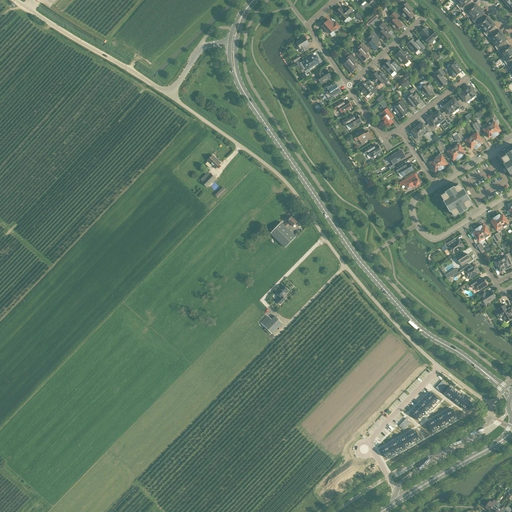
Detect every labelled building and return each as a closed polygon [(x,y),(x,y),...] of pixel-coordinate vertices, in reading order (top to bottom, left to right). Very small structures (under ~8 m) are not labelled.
[(461,9),(463,11),(473,3),(471,0),(462,0),(459,4),(456,6),(460,10),(461,9)] [(400,13),(408,21),(413,16),(411,13),(413,10),(407,3),(402,7),(404,9),(400,13)] [(468,14),(470,17),(479,8),(475,4),(475,5),(473,3),(463,11),(467,15),(468,14)] [(348,15),(352,12),(348,7),(344,10),(341,7),(335,13),(344,22),(349,16),(348,15)] [(472,21),(475,24),(485,15),(483,13),(479,8),(470,17),(473,20),(472,21)] [(397,31),(402,26),(396,19),(399,17),(395,12),(390,16),(392,19),(392,21),(390,23),(397,31)] [(360,21),(363,18),(358,13),(355,15),(360,21)] [(371,18),(365,23),(367,26),(373,21),(378,16),(376,13),(371,18)] [(479,27),(482,30),(491,21),(487,17),(485,15),(475,24),(478,28),(479,27)] [(337,29),(340,27),(336,22),(333,25),(329,20),(326,23),(325,22),(321,26),(324,30),(325,29),(330,34),(333,31),(335,33),(338,30),(337,29)] [(484,34),(487,37),(496,28),(494,26),(495,25),(491,21),(482,30),(485,33),(484,34)] [(385,42),(391,36),(385,30),(388,28),(384,23),(379,27),(382,30),(382,31),(378,34),(385,42)] [(420,33),(423,36),(423,35),(424,37),(423,38),(428,44),(437,36),(432,30),(429,32),(426,28),(420,33)] [(499,31),(496,28),(487,37),(490,40),(491,40),(494,43),(503,35),(500,31),(499,31)] [(375,51),(380,46),(377,43),(380,41),(373,34),(368,38),(371,41),(367,44),(370,48),(371,47),(375,51)] [(507,40),(503,35),(494,43),(496,46),(495,47),(497,51),(508,44),(506,40),(507,40)] [(309,44),(304,36),(300,39),(301,40),(297,43),(298,45),(296,46),(299,50),(300,49),(302,53),(308,50),(305,46),(309,44)] [(416,42),(413,39),(407,44),(415,53),(419,50),(421,52),(426,48),(418,40),(416,42)] [(356,54),(363,62),(369,56),(366,53),(369,51),(362,44),(357,48),(359,50),(356,54)] [(501,54),(503,57),(511,51),(511,48),(511,46),(510,46),(508,44),(497,51),(500,55),(501,54)] [(404,65),(412,58),(406,51),(404,53),(401,50),(395,55),(404,65)] [(511,51),(503,57),(505,61),(504,62),(507,66),(511,62),(511,51)] [(351,73),(357,67),(354,64),(357,62),(351,55),(346,59),(347,61),(344,64),(351,73)] [(307,57),(299,62),(293,65),(295,68),(299,65),(298,64),(299,63),(301,65),(302,64),(304,67),(305,68),(306,67),(308,70),(319,63),(317,60),(318,59),(316,56),(315,56),(309,60),(307,57)] [(383,66),(391,75),(395,71),(396,73),(401,69),(395,62),(392,64),(389,61),(383,66)] [(454,78),(460,73),(457,69),(460,67),(455,61),(453,63),(454,64),(449,68),(452,72),(450,73),(454,78)] [(320,69),(314,73),(321,84),(324,82),(326,83),(326,81),(329,79),(331,77),(330,75),(327,70),(322,72),(320,69)] [(441,88),(447,83),(442,77),(445,75),(441,69),(437,71),(440,75),(434,79),(441,88)] [(303,80),(311,74),(309,71),(301,76),(303,80)] [(377,72),(371,77),(374,80),(373,80),(375,83),(376,82),(379,85),(381,83),(381,84),(382,84),(384,82),(385,84),(389,80),(382,72),(379,74),(377,72)] [(420,90),(427,98),(433,93),(431,90),(431,89),(430,89),(433,87),(427,79),(423,82),(424,84),(422,86),(422,87),(423,87),(420,90)] [(371,96),(377,91),(371,84),(368,87),(365,83),(364,84),(363,84),(362,84),(361,85),(361,86),(360,86),(360,87),(360,88),(359,89),(366,97),(368,95),(370,96),(371,96)] [(329,87),(323,90),(329,100),(334,96),(341,91),(339,88),(339,89),(337,87),(338,86),(336,84),(329,88),(329,87)] [(470,87),(465,91),(471,99),(476,95),(478,97),(480,95),(476,89),(474,91),(470,87)] [(419,96),(416,91),(414,88),(411,91),(411,92),(412,94),(409,96),(408,103),(410,103),(414,108),(421,103),(417,98),(419,96)] [(463,100),(460,102),(466,108),(469,106),(466,102),(471,99),(465,91),(459,95),(463,100)] [(454,99),(449,103),(455,111),(458,109),(459,111),(462,109),(463,110),(466,108),(460,102),(458,103),(454,99)] [(339,109),(342,113),(352,107),(348,100),(344,103),(342,100),(333,105),(337,111),(339,109)] [(404,110),(407,108),(401,100),(396,104),(398,106),(394,109),(401,118),(407,113),(404,110)] [(447,112),(444,114),(450,120),(452,118),(451,117),(453,115),(452,113),(455,111),(449,103),(443,107),(447,112)] [(393,117),(391,114),(387,109),(382,112),(384,115),(384,117),(381,119),(383,122),(383,123),(384,125),(385,125),(387,127),(393,123),(390,119),(391,118),(391,119),(393,117)] [(438,111),(433,115),(439,123),(441,126),(447,122),(447,123),(450,121),(450,120),(444,114),(442,116),(438,111)] [(500,131),(495,123),(499,121),(497,118),(493,112),(490,114),(492,117),(491,117),(494,121),(491,122),(492,124),(489,126),(495,136),(498,134),(497,133),(500,131)] [(362,122),(358,115),(354,118),(352,115),(342,121),(345,126),(346,126),(349,130),(362,122)] [(439,123),(433,115),(428,119),(431,124),(429,126),(433,131),(438,127),(436,125),(439,123)] [(422,123),(417,127),(423,135),(428,131),(430,133),(433,131),(429,126),(426,128),(422,123)] [(492,138),(495,136),(489,126),(486,128),(485,126),(482,128),(489,138),(492,136),(492,138)] [(418,139),(423,135),(417,127),(412,131),(415,136),(413,138),(417,143),(420,141),(418,139)] [(372,138),(368,131),(364,134),(362,130),(353,136),(356,142),(359,140),(362,144),(372,138)] [(471,137),(478,147),(480,145),(480,144),(482,142),(477,134),(471,137)] [(475,149),(478,147),(471,137),(468,139),(467,137),(464,139),(471,149),(474,147),(475,149)] [(439,144),(438,144),(443,151),(446,150),(443,146),(445,145),(442,141),(441,142),(440,140),(438,142),(439,144)] [(457,146),(454,148),(460,158),(463,156),(462,155),(465,153),(458,143),(456,144),(457,146)] [(372,144),(363,150),(367,155),(369,154),(372,158),(382,152),(377,145),(374,147),(372,144)] [(457,160),(460,158),(454,148),(450,150),(449,148),(447,150),(453,160),(456,159),(457,160)] [(401,150),(396,154),(396,153),(396,152),(385,159),(386,159),(391,161),(393,165),(405,157),(404,155),(403,152),(402,152),(401,150)] [(511,175),(511,152),(502,159),(511,175)] [(207,161),(215,169),(221,163),(213,155),(207,161)] [(442,156),(436,159),(442,169),(445,167),(444,166),(447,164),(442,156)] [(439,171),(442,169),(436,159),(430,163),(435,171),(438,170),(439,171)] [(403,176),(413,170),(409,163),(406,165),(404,162),(395,168),(398,173),(401,172),(403,176)] [(216,178),(211,173),(202,183),(207,188),(216,178)] [(416,186),(421,184),(419,181),(420,181),(418,177),(417,178),(416,177),(412,179),(410,176),(402,181),(408,191),(417,188),(416,186)] [(216,181),(207,191),(210,194),(219,184),(216,181)] [(472,205),(459,185),(442,196),(454,216),(472,205)] [(499,215),(496,217),(502,227),(506,225),(507,227),(509,225),(503,215),(500,217),(499,215)] [(293,226),(297,222),(292,217),(287,221),(284,225),(281,222),(270,233),(285,248),(296,237),(287,228),(290,224),(293,226)] [(499,229),(502,227),(496,217),(493,219),(494,220),(491,222),(498,232),(500,231),(499,229)] [(481,226),(478,228),(485,238),(490,234),(485,226),(482,228),(481,226)] [(479,242),(485,238),(478,228),(475,230),(476,231),(473,233),(479,242)] [(454,239),(446,244),(445,245),(446,247),(448,247),(447,249),(450,254),(452,254),(464,247),(459,240),(456,242),(454,239)] [(465,254),(464,254),(463,251),(455,256),(462,266),(466,264),(467,264),(468,262),(472,260),(468,254),(467,255),(467,254),(466,254),(465,254)] [(501,260),(505,269),(511,266),(509,261),(511,259),(509,253),(500,258),(501,260)] [(499,272),(505,269),(501,260),(495,263),(494,261),(491,262),(494,268),(497,267),(499,272)] [(471,267),(470,265),(460,271),(465,272),(464,276),(466,279),(469,279),(480,273),(475,265),(471,267)] [(446,274),(445,275),(447,279),(457,273),(455,269),(446,274)] [(479,291),(488,285),(483,278),(481,279),(481,280),(480,279),(476,282),(475,279),(469,283),(472,288),(475,286),(477,287),(479,291)] [(290,290),(284,285),(276,292),(281,297),(278,300),(281,304),(286,298),(284,296),(290,290)] [(491,303),(491,301),(495,298),(495,297),(495,295),(493,295),(491,291),(486,294),(484,291),(479,294),(485,304),(488,302),(491,303)] [(511,318),(511,316),(511,315),(510,314),(511,313),(511,306),(507,309),(505,305),(498,309),(499,311),(496,313),(499,318),(502,316),(506,322),(511,318)] [(261,323),(264,327),(272,319),(268,316),(261,323)] [(275,316),(272,319),(279,327),(283,323),(275,316)] [(442,381),(436,388),(440,392),(447,385),(442,381)] [(406,418),(399,426),(404,430),(410,423),(406,418)] [(485,507),(490,510),(497,501),(494,500),(492,502),(489,501),(485,507)] [(490,510),(491,511),(495,511),(499,508),(497,506),(500,501),(498,500),(497,501),(490,510)]
